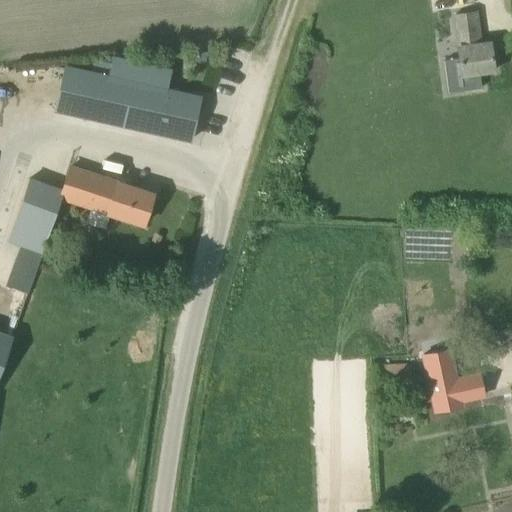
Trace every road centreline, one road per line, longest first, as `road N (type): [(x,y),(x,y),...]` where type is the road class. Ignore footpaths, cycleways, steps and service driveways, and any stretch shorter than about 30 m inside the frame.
road 1 (unclassified): [(161,511),(199,307),(242,147)]
road 2 (track): [(242,147),(291,0)]
